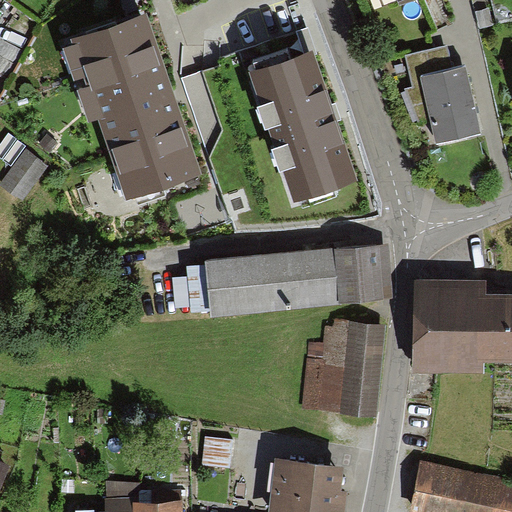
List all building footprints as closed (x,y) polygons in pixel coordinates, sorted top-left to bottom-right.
[(123,0),(127,13),(138,10),(135,0),(123,0)] [(204,174),(149,13),(72,39),(74,45),(64,48),(75,81),(85,78),(88,87),(79,90),(90,121),(100,118),(128,200),(204,174)] [(436,136),(482,126),(466,58),(452,60),(448,41),(405,51),(413,83),(405,85),(418,118),(431,116),(436,136)] [(312,52),(290,60),(287,52),(255,63),(258,71),(249,74),(261,107),(258,108),(266,130),(269,129),(276,149),(273,150),(280,171),(283,170),(294,202),(358,179),(312,52)] [(26,147),(0,182),(23,199),(49,163),(26,147)] [(212,317),(393,303),(390,268),(388,245),(206,260),(206,267),(186,268),(190,315),(211,313),(212,317)] [(511,293),(487,293),(487,281),(414,279),(412,372),(485,374),(486,362),(511,362),(511,293)] [(303,408),(378,415),(387,322),(335,317),(334,324),(326,324),(324,340),(309,339),(303,408)] [(233,437),(205,434),(202,463),(230,466),(233,437)] [(343,511),(347,482),(341,482),(344,457),(275,449),(267,511),(343,511)] [(0,487),(12,460),(0,455),(0,487)] [(511,511),(511,477),(421,457),(410,507),(432,511),(511,511)] [(183,511),(183,494),(141,493),(141,480),(106,478),(107,495),(105,495),(105,505),(71,508),(71,511),(183,511)]
